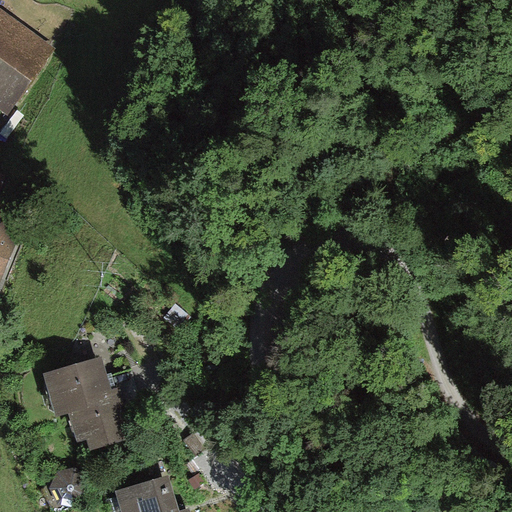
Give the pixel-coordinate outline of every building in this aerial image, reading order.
[(0,13),(0,113),(6,118),(54,53),(0,13)] [(0,183),(0,292),(42,204),(0,183)] [(87,406),(108,400),(99,368),(48,383),(59,422),(72,418),(89,413),(87,406)] [(89,413),(72,418),(80,446),(90,443),(93,452),(130,441),(117,397),(108,400),(87,406),(89,413)] [(75,475),(61,478),(54,491),(60,504),(74,508),(85,499),(86,485),(75,475)] [(175,511),(167,485),(120,499),(123,511),(175,511)]
